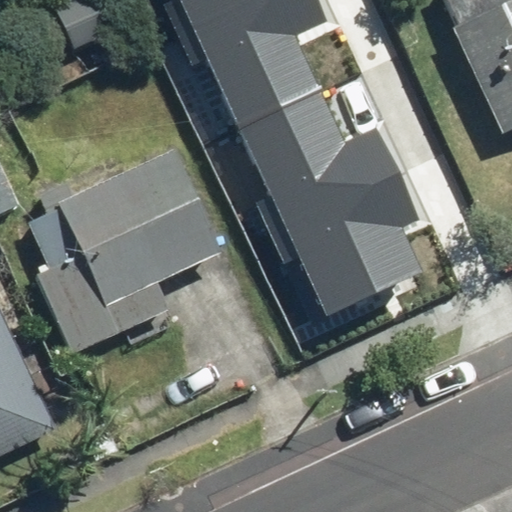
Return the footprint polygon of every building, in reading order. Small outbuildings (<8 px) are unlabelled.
[(301,0),(310,19),(350,0),(301,0)] [(436,0),(453,33),(447,36),(498,144),(511,137),(511,4),(509,0),(436,0)] [(321,54),(214,104),(287,265),(352,236),(341,213),(386,193),(364,147),(390,135),(354,59),(329,70),(321,54)] [(32,282),(67,362),(166,319),(155,292),(216,263),(170,165),(168,160),(69,203),(64,191),(34,204),(41,221),(25,228),(46,276),(32,282)] [(0,161),(0,211),(19,203),(0,161)] [(0,461),(52,437),(0,325),(0,461)]
